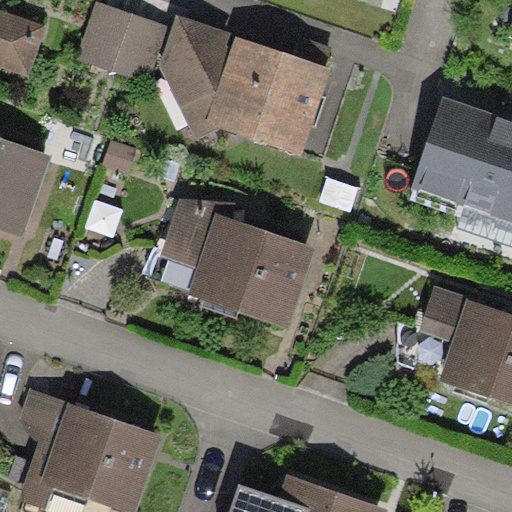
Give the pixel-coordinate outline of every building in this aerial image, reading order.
[(0,0),(0,76),(27,86),(44,36),(0,21),(0,0)] [(511,0),(504,0),(490,46),(511,52),(511,0)] [(155,28),(92,7),(73,62),(136,83),(155,28)] [(197,132),(226,41),(170,22),(152,83),(197,132)] [(294,162),(322,70),(226,41),(197,132),(294,162)] [(397,191),(511,228),(511,126),(427,99),(397,191)] [(48,164),(0,147),(0,245),(18,252),(48,164)] [(179,309),(283,343),(311,257),(212,224),(211,215),(176,203),(156,265),(190,276),(179,309)] [(511,414),(511,321),(425,293),(411,335),(441,345),(428,387),(511,414)] [(99,511),(128,511),(153,439),(24,398),(12,436),(33,443),(14,501),(39,509),(44,494),(99,511)] [(362,511),(278,483),(270,508),(227,493),(219,511),(362,511)]
